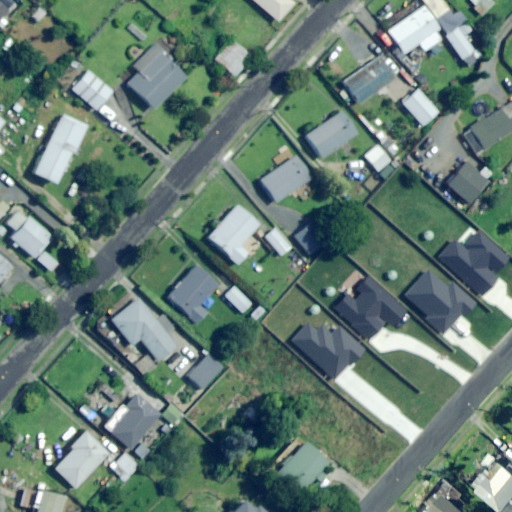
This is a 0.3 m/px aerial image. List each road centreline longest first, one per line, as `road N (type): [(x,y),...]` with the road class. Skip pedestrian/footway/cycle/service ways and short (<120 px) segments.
road 1 (residential): [(336,0),(0,381)]
road 2 (residential): [(367,511),(511,349)]
